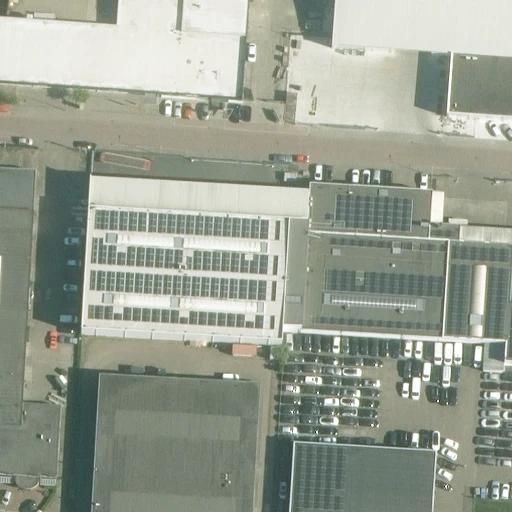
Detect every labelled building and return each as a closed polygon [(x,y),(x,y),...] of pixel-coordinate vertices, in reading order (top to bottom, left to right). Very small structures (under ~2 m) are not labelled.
[(0,85),(240,103),(242,83),(245,39),(247,0),(183,0),(183,1),(162,0),(118,0),(117,17),(116,30),(0,21),(0,85)] [(334,0),(331,49),(451,58),(454,0),(334,0)] [(511,122),(511,0),(454,0),(451,58),(446,118),(511,122)] [(334,75),(336,95),(346,95),(344,74),(334,75)] [(295,107),(296,96),(286,95),(285,106),(295,107)] [(60,408),(22,406),(35,174),(0,171),(0,478),(16,479),(16,487),(37,488),(37,480),(56,481),(60,408)] [(504,366),(511,366),(511,248),(458,246),(459,230),(429,228),(431,195),(348,191),(348,186),(334,185),(334,190),(309,188),(307,226),(300,333),(484,344),(483,372),(504,373),(504,366)] [(307,226),(88,214),(81,336),(281,347),(282,333),(300,333),(307,226)] [(252,511),(260,387),(98,378),(90,511),(252,511)] [(293,447),(288,511),(432,511),(436,455),(315,448),(293,447)]
